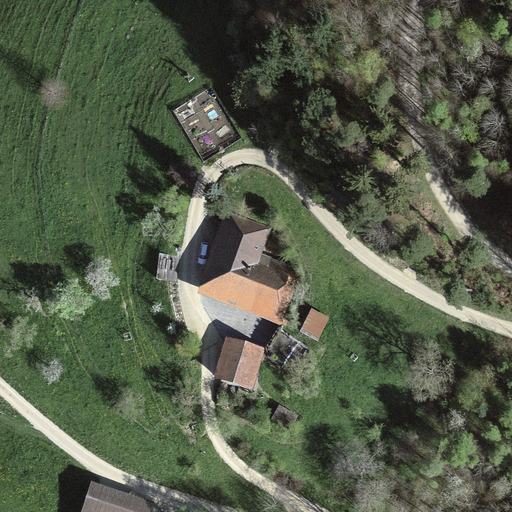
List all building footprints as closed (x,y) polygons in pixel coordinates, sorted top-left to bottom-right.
[(286,315),(298,282),(256,267),(263,248),(226,234),(207,286),(286,315)] [(319,333),(330,314),(312,304),(301,323),(319,333)] [(313,349),(282,333),(269,357),(300,374),(313,349)] [(246,392),(259,351),(230,342),(217,383),(246,392)] [(138,511),(139,511),(100,498),(96,511),(138,511)]
